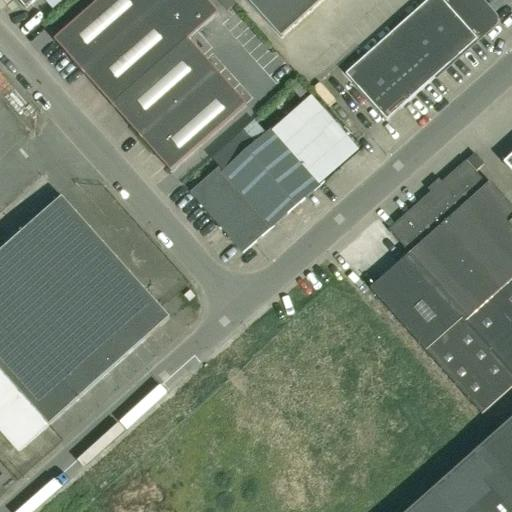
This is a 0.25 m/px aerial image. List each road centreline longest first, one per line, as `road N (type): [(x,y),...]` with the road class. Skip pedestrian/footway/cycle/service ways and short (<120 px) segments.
road 1 (unclassified): [(238,307),(511,62)]
road 2 (unclassified): [(238,307),(0,38)]
road 3 (unclassified): [(12,511),(238,307)]
